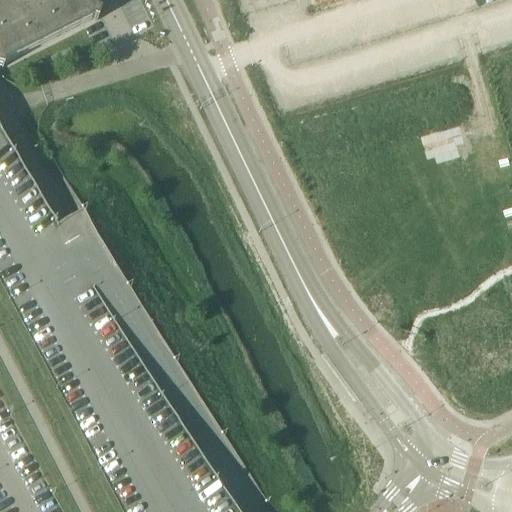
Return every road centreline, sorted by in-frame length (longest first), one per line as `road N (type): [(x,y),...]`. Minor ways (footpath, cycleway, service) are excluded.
road 1 (unclassified): [(323,320),(165,0)]
road 2 (unclassified): [(39,279),(79,257),(97,267),(251,511)]
road 3 (unclassified): [(323,320),(332,349),(421,476)]
road 4 (unclassified): [(441,449),(323,320)]
